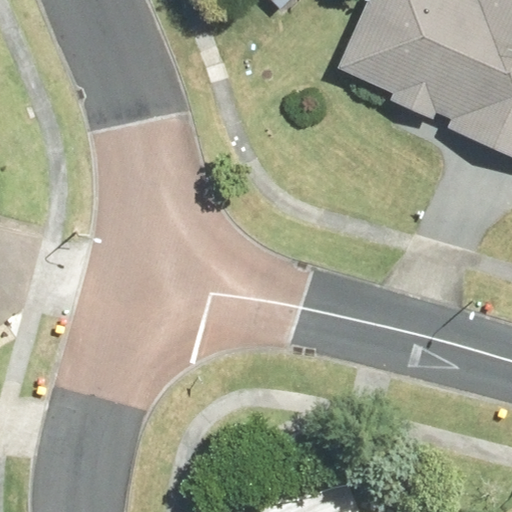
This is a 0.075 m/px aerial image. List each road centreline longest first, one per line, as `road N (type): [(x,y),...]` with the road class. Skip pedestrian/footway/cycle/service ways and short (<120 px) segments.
road 1 (residential): [(165,263),(511,368)]
road 2 (residential): [(82,0),(120,98),(165,263)]
road 3 (residential): [(165,263),(105,388),(70,511)]
